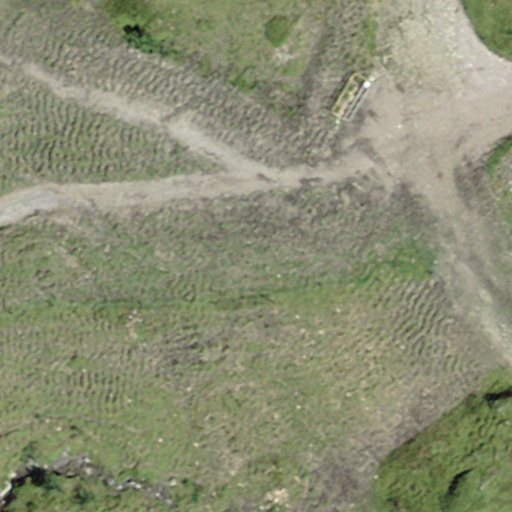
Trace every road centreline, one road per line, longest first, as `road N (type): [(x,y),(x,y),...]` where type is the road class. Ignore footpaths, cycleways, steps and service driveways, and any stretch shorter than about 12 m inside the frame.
road 1 (track): [(0,216),(279,176)]
road 2 (track): [(434,157),(435,0)]
road 3 (track): [(279,176),(434,157)]
